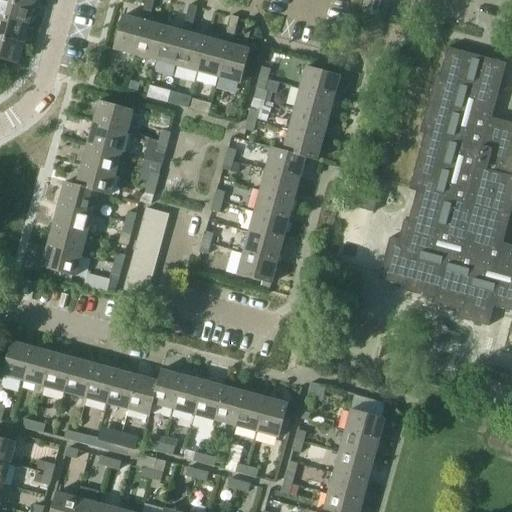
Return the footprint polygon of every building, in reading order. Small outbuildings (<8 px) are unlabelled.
[(0,0),(33,9),(35,0),(0,0)] [(0,0),(0,20),(28,28),(33,9),(0,0)] [(149,18),(152,7),(144,5),(141,16),(149,18)] [(194,18),(196,8),(189,6),(186,16),(194,18)] [(191,29),(194,18),(186,16),(183,27),(191,29)] [(134,56),(143,23),(122,17),(113,51),(134,56)] [(235,30),(238,19),(230,17),(227,27),(235,30)] [(0,40),(23,47),(28,28),(0,20),(0,40)] [(155,62),(164,29),(143,23),(134,56),(155,62)] [(232,40),(235,30),(227,27),(224,38),(232,40)] [(176,68),(185,34),(164,29),(155,62),(176,68)] [(197,73),(206,40),(185,34),(176,68),(197,73)] [(0,61),(18,66),(23,47),(0,40),(0,61)] [(219,79),(228,46),(206,40),(197,73),(219,79)] [(240,85),(249,51),(228,46),(219,79),(240,85)] [(405,222),(399,241),(390,239),(389,240),(390,240),(380,280),(407,287),(406,292),(434,300),(433,304),(461,311),(459,319),(486,326),(486,327),(487,328),(493,307),(511,311),(511,318),(511,322),(511,126),(489,120),(496,96),(501,76),(504,65),(505,66),(506,65),(504,64),(447,49),(447,50),(449,51),(441,77),(436,76),(435,77),(437,77),(422,133),(426,135),(411,190),(418,192),(410,222),(404,221),(403,222),(405,222)] [(267,81),(269,70),(261,68),(258,78),(267,81)] [(333,99),(339,77),(306,68),(300,90),(333,99)] [(258,78),(255,89),(264,92),(275,95),(278,84),(267,81),(258,78)] [(129,81),(127,88),(136,90),(137,83),(129,81)] [(327,120),(333,99),(300,90),(294,111),(327,120)] [(126,133),(132,111),(99,102),(93,124),(126,133)] [(227,103),(224,115),(233,117),(236,105),(227,103)] [(255,123),(258,112),(250,110),(247,121),(255,123)] [(322,142),(327,120),(294,111),(288,133),(322,142)] [(252,133),(255,123),(247,121),(244,131),(252,133)] [(120,154),(126,133),(93,124),(87,145),(120,154)] [(167,144),(170,134),(162,132),(159,142),(167,144)] [(316,163),(322,142),(288,133),(283,152),(283,154),(304,160),(316,163)] [(164,155),(167,144),(159,142),(156,153),(164,155)] [(114,176),(120,154),(87,145),(82,167),(114,176)] [(232,163),(235,152),(227,149),(224,161),(232,163)] [(299,181),(304,160),(283,154),(283,152),(271,149),(265,172),(299,181)] [(229,173),(232,163),(224,161),(221,171),(229,173)] [(109,197),(114,176),(82,167),(76,187),(76,188),(97,194),(109,197)] [(293,202),(299,181),(265,172),(260,193),(293,202)] [(155,187),(158,176),(151,174),(148,185),(155,187)] [(91,215),(97,194),(76,188),(76,187),(65,183),(58,206),(91,215)] [(153,197),(155,187),(148,185),(145,195),(153,197)] [(220,204),(223,193),(216,191),(213,202),(220,204)] [(287,223),(293,202),(260,193),(254,214),(287,223)] [(373,214),(377,200),(357,195),(354,209),(373,214)] [(218,214),(220,204),(213,202),(210,212),(218,214)] [(86,236),(91,215),(58,206),(53,227),(86,236)] [(165,228),(168,216),(145,210),(142,222),(165,228)] [(132,226),(135,215),(127,213),(124,224),(132,226)] [(281,244),(287,223),(254,214),(248,235),(281,244)] [(162,239),(165,228),(142,222),(139,233),(162,239)] [(129,236),(132,226),(124,224),(121,234),(129,236)] [(80,257),(86,236),(53,227),(47,248),(80,257)] [(209,246),(212,235),(204,232),(201,244),(209,246)] [(159,251),(162,239),(139,233),(136,245),(159,251)] [(276,265),(281,244),(248,235),(242,256),(276,265)] [(206,256),(209,246),(201,244),(198,254),(206,256)] [(155,263),(159,251),(136,245),(132,257),(155,263)] [(74,278),(80,257),(47,248),(41,270),(74,278)] [(121,268),(124,257),(116,255),(113,266),(121,268)] [(270,286),(276,265),(242,256),(237,276),(270,286)] [(152,275),(155,263),(132,257),(129,268),(152,275)] [(118,278),(121,268),(113,266),(110,276),(118,278)] [(149,286),(152,275),(129,268),(126,280),(149,286)] [(146,298),(149,286),(126,280),(123,292),(146,298)] [(22,382),(31,348),(10,342),(1,376),(22,382)] [(43,388),(53,354),(31,348),(22,382),(43,388)] [(64,394),(74,360),(53,354),(43,388),(64,394)] [(86,400),(95,365),(74,360),(64,394),(86,400)] [(511,388),(511,371),(479,363),(476,377),(495,382),(495,383),(511,388)] [(107,405),(116,371),(95,365),(86,400),(107,405)] [(172,411),(181,376),(160,370),(157,382),(159,383),(153,405),(172,411)] [(128,411),(138,377),(116,371),(107,405),(128,411)] [(193,416),(203,382),(181,376),(172,411),(193,416)] [(159,383),(157,382),(138,377),(128,411),(150,417),(153,405),(159,383)] [(215,422),(224,388),(203,382),(193,416),(215,422)] [(236,428),(245,394),(224,388),(215,422),(236,428)] [(257,434),(267,399),(245,394),(236,428),(257,434)] [(312,412),(315,401),(306,398),(303,410),(312,412)] [(279,440),(288,405),(267,399),(257,434),(279,440)] [(378,441),(384,419),(350,410),(344,432),(378,441)] [(31,431),(33,423),(24,420),(21,428),(31,431)] [(43,434),(45,426),(33,423),(31,431),(43,434)] [(74,442),(76,434),(66,431),(63,439),(74,442)] [(303,444),(305,433),(297,431),(294,441),(303,444)] [(373,462),(378,441),(344,432),(338,453),(373,462)] [(85,445),(87,437),(76,434),(74,442),(85,445)] [(0,461),(9,464),(15,442),(0,438),(0,461)] [(127,457),(131,441),(121,438),(119,446),(117,454),(127,457)] [(300,454),(303,444),(294,441),(292,452),(300,454)] [(160,453),(162,445),(154,442),(151,451),(160,453)] [(117,454),(119,446),(107,443),(105,451),(117,454)] [(172,457),(175,448),(162,445),(160,453),(172,457)] [(76,459),(78,451),(68,448),(65,457),(76,459)] [(367,484),(373,462),(338,453),(332,474),(367,484)] [(203,465),(205,456),(195,454),(193,462),(203,465)] [(214,468),(217,460),(205,456),(203,465),(214,468)] [(108,468),(110,460),(99,457),(97,465),(108,468)] [(118,471),(121,462),(110,460),(108,468),(118,471)] [(0,484),(4,485),(9,464),(0,461),(0,484)] [(40,461),(38,469),(45,471),(44,473),(52,476),(55,465),(47,463),(40,461)] [(291,486),(297,465),(289,463),(283,484),(291,486)] [(246,476),(248,468),(237,465),(234,473),(246,476)] [(151,480),(153,471),(141,468),(139,476),(151,480)] [(195,480),(198,471),(187,468),(184,477),(195,480)] [(256,479),(258,471),(248,468),(246,476),(256,479)] [(160,482),(163,474),(153,471),(151,480),(160,482)] [(206,483),(208,474),(198,471),(195,480),(206,483)] [(36,474),(34,482),(41,484),(49,487),(52,476),(44,473),(43,476),(36,474)] [(361,505),(367,484),(332,474),(327,496),(361,505)] [(238,491),(240,483),(228,479),(226,488),(238,491)] [(247,494),(250,485),(240,483),(238,491),(247,494)] [(289,496),(291,486),(283,484),(280,494),(289,496)] [(73,511),(77,499),(56,493),(50,511),(73,511)] [(359,511),(361,505),(327,496),(322,511),(359,511)] [(96,511),(98,505),(77,499),(73,511),(96,511)]
